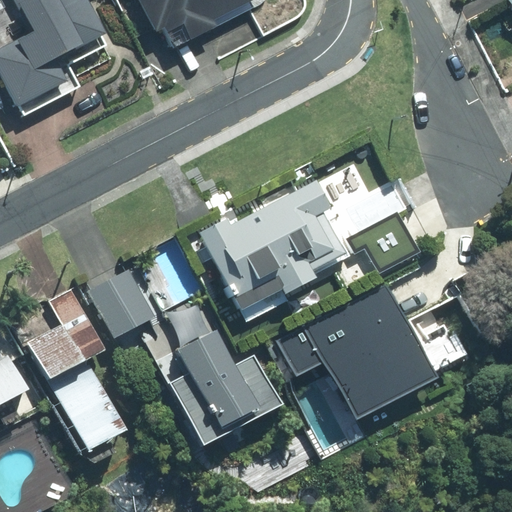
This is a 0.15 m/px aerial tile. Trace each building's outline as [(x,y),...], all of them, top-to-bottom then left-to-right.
[(97,0),(11,0),(31,37),(0,53),(0,79),(17,112),(67,86),(56,65),(106,39),(88,5),(97,0)] [(213,25),(260,2),(259,0),(137,0),(166,57),(217,31),(213,25)] [(352,255),(314,182),(228,227),(224,220),(198,234),(239,313),(279,293),(281,296),(313,279),(311,276),(352,255)] [(177,246),(137,267),(162,313),(202,292),(177,246)] [(111,341),(153,319),(128,271),(86,294),(111,341)] [(377,291),(301,328),(355,439),(431,403),(377,291)] [(13,323),(83,453),(123,432),(84,360),(102,350),(70,292),(13,323)] [(232,365),(214,331),(175,352),(187,374),(166,385),(200,449),(280,407),(252,355),(232,365)] [(0,405),(25,392),(7,357),(1,360),(0,358),(0,405)]
